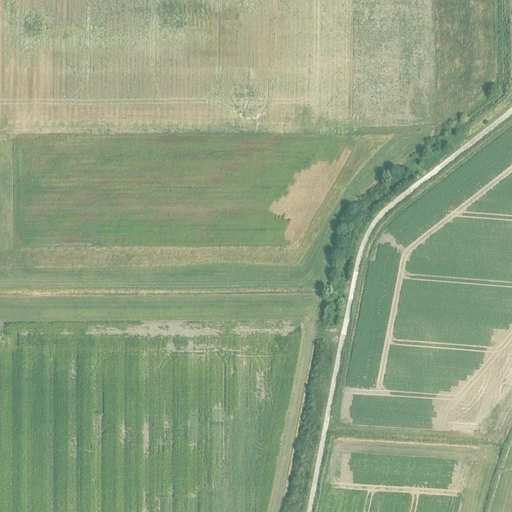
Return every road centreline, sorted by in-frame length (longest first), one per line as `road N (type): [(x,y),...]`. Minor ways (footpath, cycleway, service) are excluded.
road 1 (track): [(0,280),(289,279),(315,264),(337,209),(381,168),(397,160),(432,174)]
road 2 (unclassified): [(309,511),(367,235),(390,206),(511,110)]
road 3 (track): [(0,304),(297,302),(311,308),(315,333)]
road 4 (track): [(490,0),(488,84),(397,160)]
road 5 (track): [(296,511),(330,337)]
